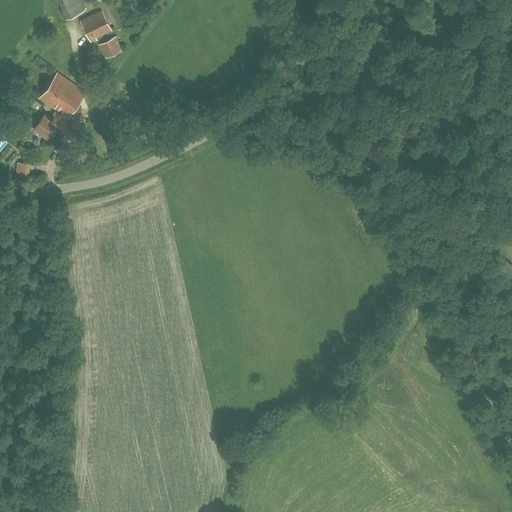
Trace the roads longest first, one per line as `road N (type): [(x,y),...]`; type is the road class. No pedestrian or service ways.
road 1 (unclassified): [(511,437),(305,47)]
road 2 (unclassified): [(0,198),(72,185),(190,141),(261,93),(305,47)]
road 3 (track): [(45,190),(0,511)]
road 4 (track): [(374,177),(511,184)]
road 5 (track): [(424,276),(480,188),(496,179)]
